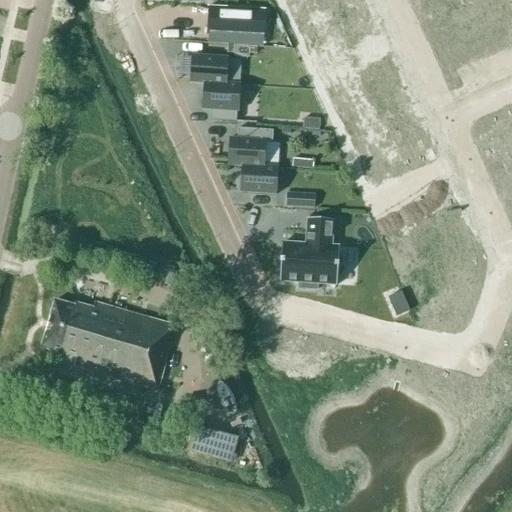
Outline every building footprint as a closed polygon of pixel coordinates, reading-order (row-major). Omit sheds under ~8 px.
[(208,9),(206,33),(263,37),(265,12),(208,9)] [(226,85),(227,60),(228,61),(228,59),(191,57),(191,58),(190,83),(189,83),(189,84),(204,85),(204,83),(226,85)] [(238,112),(240,87),(240,86),(226,85),(204,83),(204,85),(202,109),(201,109),(201,110),(238,113),(238,112)] [(304,120),(303,130),(318,131),(319,121),(304,120)] [(263,169),(263,168),(265,142),(229,140),(229,141),(228,166),(227,166),(227,167),(241,168),(263,169)] [(293,160),(292,169),(304,170),(305,161),(293,160)] [(241,168),(240,192),(239,192),(239,193),(276,196),(276,195),(276,194),(277,170),(278,170),(278,169),(263,168),(263,169),(241,168)] [(287,195),(286,207),(313,209),(314,197),(287,195)] [(282,244),(279,283),(298,284),(298,290),(316,291),(317,286),(336,287),(339,248),(331,247),(333,223),(307,220),(305,246),(282,244)] [(54,302),(40,350),(61,355),(60,358),(75,362),(73,368),(156,392),(162,371),(167,351),(169,346),(164,345),(170,326),(94,304),(92,310),(75,305),(74,308),(54,302)] [(177,423),(200,430),(207,406),(182,400),(180,408),(168,405),(158,437),(171,441),(177,423)] [(189,457),(237,458),(237,433),(189,432),(189,457)]
